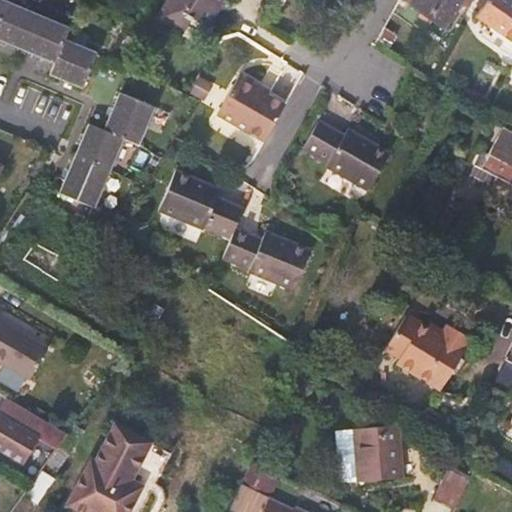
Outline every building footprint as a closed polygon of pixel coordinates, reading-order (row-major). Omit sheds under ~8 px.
[(69,28),(0,0),(0,38),(55,62),(51,73),(83,86),(97,54),(65,40),(69,28)] [(168,0),(160,14),(179,26),(190,7),(211,19),(222,1),(220,0),(168,0)] [(466,0),(410,0),(407,6),(448,31),(466,0)] [(511,0),(483,0),(475,14),(511,39),(511,0)] [(265,139),(286,103),(259,88),(263,83),(242,71),(218,112),(265,139)] [(289,98),(263,83),(259,88),(286,103),(289,98)] [(105,129),(89,123),(60,193),(95,207),(123,137),(139,143),(154,106),(119,93),(105,129)] [(363,185),(380,145),(349,127),(346,133),(340,143),(331,138),(337,128),(321,119),(305,147),(329,161),(328,164),(363,185)] [(511,179),(511,123),(508,121),(485,168),(511,179)] [(340,143),(346,133),(337,128),(331,138),(340,143)] [(368,188),(390,150),(380,145),(363,185),(368,188)] [(214,204),(218,195),(221,187),(178,168),(160,208),(204,228),(205,224),(231,236),(237,222),(244,206),(228,199),(225,208),(214,204)] [(225,208),(228,199),(218,195),(214,204),(225,208)] [(296,284),(314,244),(269,225),(266,234),(263,242),(251,237),(254,229),(237,222),(231,236),(224,252),(254,264),(253,266),(296,284)] [(263,242),(266,234),(254,229),(251,237),(263,242)] [(444,384),(469,345),(467,343),(473,332),(452,320),(444,333),(441,338),(426,329),(405,316),(389,343),(403,352),(400,357),(444,384)] [(47,346),(0,318),(0,360),(29,377),(47,346)] [(444,333),(429,324),(426,329),(441,338),(444,333)] [(0,414),(0,449),(23,463),(39,438),(0,414)] [(153,440),(117,420),(96,454),(92,452),(65,496),(91,511),(124,511),(143,482),(131,475),(153,440)] [(396,427),(335,431),(340,483),(400,478),(396,427)] [(454,508),(468,479),(449,470),(434,498),(454,508)] [(303,511),(292,506),(290,510),(268,499),(262,511),(303,511)]
